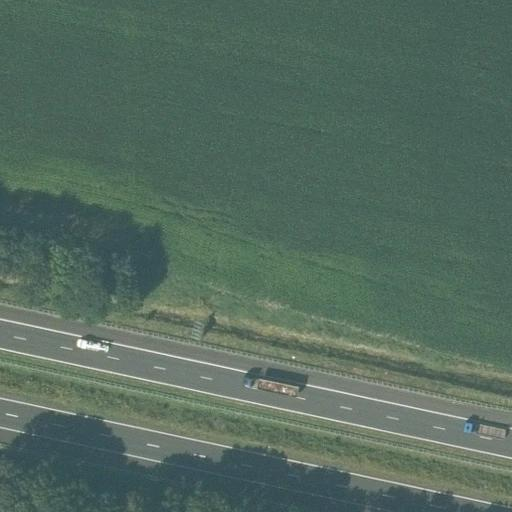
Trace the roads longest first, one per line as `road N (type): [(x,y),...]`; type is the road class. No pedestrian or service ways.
road 1 (motorway): [(511,443),(0,330)]
road 2 (motorway): [(0,421),(443,511)]
